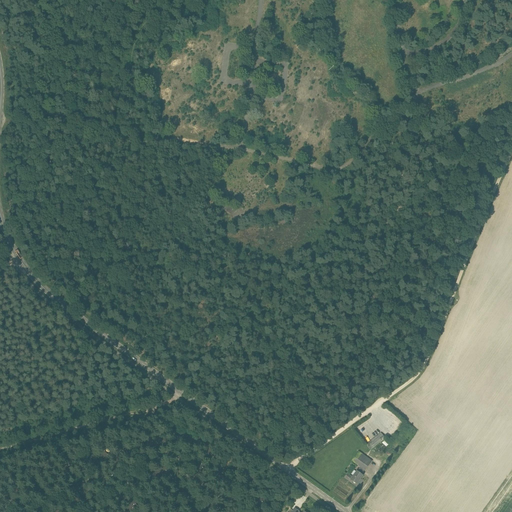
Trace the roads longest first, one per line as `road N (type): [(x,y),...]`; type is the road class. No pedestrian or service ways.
road 1 (tertiary): [(345,511),(32,281),(0,219)]
road 2 (track): [(511,149),(425,364),(281,475)]
road 3 (track): [(0,448),(178,399)]
